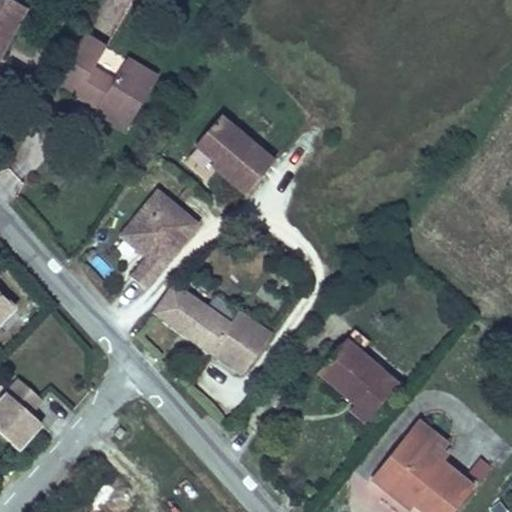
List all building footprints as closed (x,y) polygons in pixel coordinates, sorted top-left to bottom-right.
[(0,0),(0,57),(23,15),(0,0)] [(84,43),(108,59),(113,51),(89,35),(84,43)] [(101,70),(108,59),(84,43),(61,81),(84,95),(105,109),(101,116),(128,133),(160,81),(132,62),(120,82),(101,70)] [(79,103),(101,116),(105,109),(84,95),(79,103)] [(231,189),(255,153),(195,114),(174,148),(201,166),(209,170),(206,174),(231,189)] [(71,180),(77,169),(68,165),(63,178),(71,180)] [(206,174),(209,170),(201,166),(199,169),(206,174)] [(140,293),(186,223),(142,195),(110,243),(132,257),(135,252),(142,257),(139,262),(125,283),(140,293)] [(139,262),(142,257),(135,252),(132,257),(139,262)] [(169,287),(153,314),(211,351),(222,331),(256,352),(270,331),(235,308),(228,323),(204,308),(169,287)] [(212,294),(204,308),(228,323),(235,308),(212,294)] [(0,320),(10,312),(0,302),(0,320)] [(356,347),(361,351),(372,340),(355,326),(347,335),(358,342),(356,347)] [(222,331),(211,351),(244,372),(256,352),(222,331)] [(398,383),(361,351),(356,347),(358,342),(347,335),(324,364),(359,398),(352,408),(366,421),(398,383)] [(44,403),(18,380),(0,401),(0,436),(20,456),(45,430),(30,418),(44,403)] [(443,446),(449,439),(453,434),(424,411),(415,423),(443,446)] [(455,447),(449,439),(443,446),(415,423),(380,466),(397,480),(402,473),(424,491),(438,503),(466,468),(450,452),(455,447)] [(419,497),(424,491),(402,473),(397,480),(419,497)]
